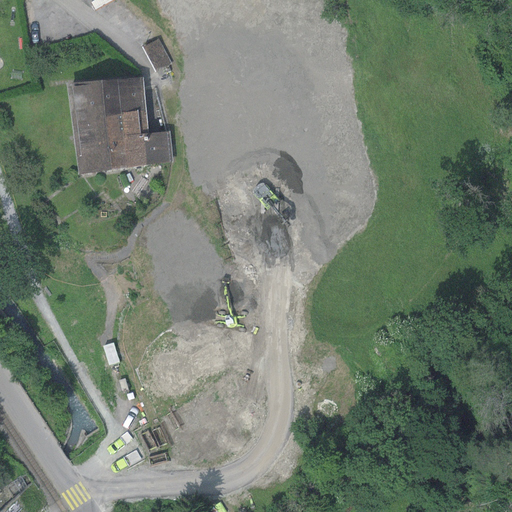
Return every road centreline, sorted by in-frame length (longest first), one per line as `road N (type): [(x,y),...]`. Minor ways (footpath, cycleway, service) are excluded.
road 1 (track): [(104,278),(123,428),(100,464),(68,484)]
road 2 (unclassified): [(0,380),(86,511)]
